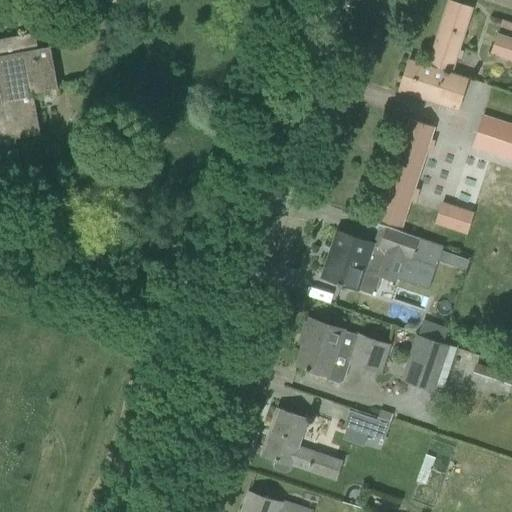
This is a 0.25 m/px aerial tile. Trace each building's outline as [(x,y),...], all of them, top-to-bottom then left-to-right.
[(457,109),(467,78),(451,73),(473,8),(449,0),(428,65),(409,59),(399,91),(457,109)] [(491,53),(511,59),(511,23),(502,20),(491,53)] [(58,88),(51,46),(38,49),(35,33),(1,39),(1,43),(0,43),(0,172),(21,169),(15,138),(40,134),(33,93),(58,88)] [(511,125),(483,116),(472,147),(511,159),(511,125)] [(433,127),(411,120),(378,219),(401,227),(433,127)] [(35,200),(51,207),(54,200),(38,193),(35,200)] [(473,213),(442,203),(436,223),(467,233),(473,213)] [(395,281),(396,278),(429,289),(443,246),(387,227),(380,246),(338,231),(332,248),(336,250),(327,277),(323,276),(322,277),(374,294),(380,276),(395,281)] [(350,362),(380,372),(389,345),(308,318),(302,336),(307,337),(297,365),(327,375),(326,379),(340,383),(344,381),(350,362)] [(448,330),(436,325),(431,339),(444,343),(448,330)] [(444,386),(457,348),(444,343),(431,339),(416,334),(401,380),(434,392),(437,383),(444,386)] [(499,389),(509,393),(511,384),(511,377),(504,374),(507,367),(482,358),(480,364),(476,362),(470,380),(499,389)] [(308,470),(335,479),(341,461),(314,452),(314,453),(298,447),(307,419),(278,409),(262,455),(276,460),(274,465),(276,469),(285,472),(289,470),(290,464),(292,465),(292,464),(308,469),(308,470)] [(384,440),(389,424),(383,423),(349,411),(344,426),(384,440)] [(387,412),(383,423),(389,424),(393,414),(387,412)] [(311,511),(312,510),(282,500),(281,503),(249,492),(242,511),(311,511)]
